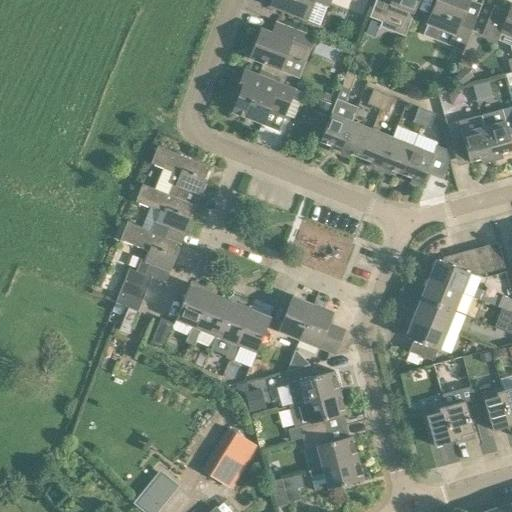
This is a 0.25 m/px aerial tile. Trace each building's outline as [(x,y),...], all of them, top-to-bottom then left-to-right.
[(320,26),(328,7),(330,0),(272,0),(270,7),(320,26)] [(374,0),(375,0),(368,17),(381,22),(385,12),(401,18),(409,22),(412,14),(418,0),(374,0)] [(468,0),(435,0),(426,24),(453,35),(449,45),(463,51),(476,18),(463,13),(468,0)] [(511,6),(508,12),(494,6),(482,35),(497,41),(501,32),(511,36),(511,58),(500,61),(504,74),(511,72),(511,6)] [(314,37),(277,23),(272,34),(261,29),(249,59),(279,71),(289,46),(308,53),(314,37)] [(463,85),(474,76),(466,67),(455,76),(463,85)] [(284,116),(294,89),(245,70),(236,93),(238,97),(232,113),(251,120),(254,119),(263,122),(268,110),(284,116)] [(349,91),(355,76),(347,73),(341,88),(349,91)] [(434,93),(447,90),(444,77),(431,80),(434,93)] [(372,107),(380,110),(386,95),(378,92),(372,107)] [(388,113),(394,98),(386,95),(380,110),(388,113)] [(492,162),(503,159),(501,154),(511,150),(511,149),(508,135),(511,134),(511,106),(480,115),(492,162)] [(413,123),(421,126),(427,111),(419,108),(413,123)] [(428,129),(434,114),(427,111),(421,126),(428,129)] [(338,156),(352,122),(331,114),(319,142),(330,146),(328,152),(338,156)] [(492,162),(480,115),(446,124),(453,150),(465,147),(469,163),(480,160),(481,165),(492,162)] [(361,158),(372,130),(352,122),(338,156),(349,160),(351,154),(361,158)] [(379,172),(392,138),(372,130),(361,158),(371,162),(369,168),(379,172)] [(401,174),(413,146),(392,138),(379,172),(389,176),(391,170),(401,174)] [(435,147),(432,154),(413,146),(401,174),(411,178),(409,184),(420,188),(427,171),(442,177),(449,160),(446,151),(435,147)] [(200,196),(207,180),(204,179),(209,168),(157,147),(150,164),(163,169),(154,190),(175,198),(180,187),(200,196)] [(175,198),(154,190),(142,185),(135,202),(164,214),(160,223),(156,221),(151,233),(178,244),(182,233),(185,234),(191,219),(189,218),(194,206),(175,198)] [(141,259),(136,272),(151,278),(165,284),(170,272),(176,257),(174,256),(178,244),(151,233),(127,223),(120,241),(148,252),(145,261),(141,259)] [(485,247),(492,272),(504,269),(497,243),(485,247)] [(480,275),(492,272),(485,247),(473,250),(480,275)] [(475,277),(480,275),(473,250),(443,258),(442,262),(436,260),(428,280),(461,293),(469,274),(475,277)] [(124,281),(146,290),(151,278),(136,272),(128,270),(124,281)] [(454,312),(461,293),(428,280),(420,299),(454,312)] [(124,281),(120,292),(142,301),(146,290),(124,281)] [(196,328),(210,293),(189,285),(175,320),(192,327),(196,328)] [(472,298),(497,308),(501,299),(475,289),(472,298)] [(142,301),(120,292),(115,303),(137,312),(142,301)] [(210,293),(196,328),(200,330),(197,337),(195,342),(210,349),(216,337),(230,301),(210,293)] [(298,340),(312,305),(292,296),(281,322),(270,317),(267,327),(298,340)] [(511,313),(511,299),(502,296),(501,299),(497,308),(503,310),(511,313)] [(446,331),(454,312),(420,299),(413,318),(446,331)] [(230,301),(216,337),(210,349),(209,350),(226,357),(228,351),(231,343),(235,345),(250,309),(230,301)] [(335,355),(345,331),(329,324),(333,313),(312,305),(298,340),(335,355)] [(256,353),(267,327),(270,317),(250,309),(235,345),(240,346),(236,354),(234,359),(249,365),(254,352),(256,353)] [(511,313),(503,310),(496,328),(511,334),(511,313)] [(438,351),(446,331),(413,318),(405,337),(413,341),(408,352),(411,353),(423,358),(432,362),(437,350),(438,351)] [(163,349),(173,324),(160,319),(150,344),(163,349)] [(192,327),(189,334),(197,337),(200,330),(196,328),(192,327)] [(197,337),(189,334),(185,342),(194,346),(195,342),(197,337)] [(231,343),(228,351),(236,354),(240,346),(235,345),(231,343)] [(236,354),(228,351),(226,357),(225,358),(233,362),(234,359),(236,354)] [(420,367),(423,358),(411,353),(408,362),(420,367)] [(311,378),(308,366),(284,373),(287,385),(298,382),(304,403),(339,393),(334,371),(311,378)] [(265,403),(272,401),(268,380),(260,382),(265,403)] [(511,426),(511,425),(511,388),(502,391),(511,426)] [(492,431),(511,426),(502,391),(482,397),(492,431)] [(339,393),(304,403),(288,407),(294,427),(289,428),(293,441),(302,438),(326,432),(323,421),(345,415),(339,393)] [(454,442),(474,436),(464,401),(444,407),(454,442)] [(434,447),(454,442),(444,407),(424,412),(434,447)] [(329,443),(326,432),(302,438),(305,450),(316,447),(322,468),(357,459),(351,437),(329,443)] [(203,469),(228,483),(244,460),(219,444),(203,469)] [(328,490),(363,480),(357,459),(322,468),(328,490)] [(143,511),(155,511),(177,485),(163,473),(136,506),(143,511)] [(276,507),(287,504),(281,480),(269,483),(276,507)]
